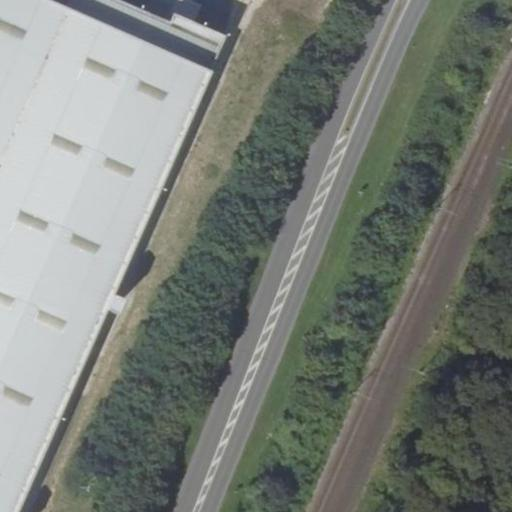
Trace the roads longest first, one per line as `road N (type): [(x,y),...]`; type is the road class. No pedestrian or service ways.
road 1 (tertiary): [(291,278),(419,0)]
road 2 (tertiary): [(384,0),(323,161),(291,278)]
road 3 (tertiary): [(196,511),(291,278)]
